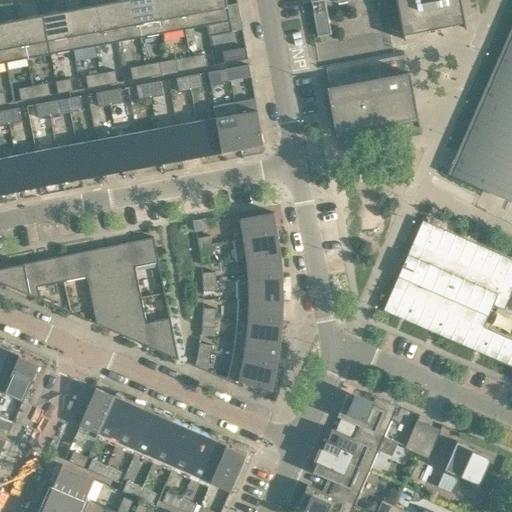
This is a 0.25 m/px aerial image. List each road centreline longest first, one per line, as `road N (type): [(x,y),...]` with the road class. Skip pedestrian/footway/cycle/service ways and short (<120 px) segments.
road 1 (residential): [(0,224),(297,165)]
road 2 (residential): [(294,433),(81,351)]
road 3 (residential): [(511,418),(331,346)]
road 4 (residential): [(331,346),(297,165)]
road 5 (residential): [(7,511),(81,351)]
road 6 (residential): [(297,165),(267,0)]
